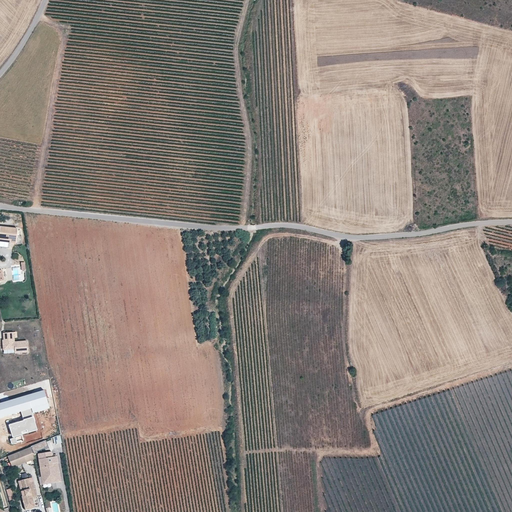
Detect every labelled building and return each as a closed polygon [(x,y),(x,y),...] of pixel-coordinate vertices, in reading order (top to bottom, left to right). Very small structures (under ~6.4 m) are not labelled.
[(0,238),(9,240),(9,242),(14,242),(16,229),(0,226),(0,238)] [(4,344),(2,344),(3,351),(15,351),(15,354),(27,353),(27,343),(14,343),(14,335),(4,335),(4,342),(4,344)] [(53,440),(47,441),(48,445),(62,443),(60,435),(52,437),(53,440)] [(30,446),(7,456),(11,467),(33,458),(30,446)] [(51,452),(38,454),(42,480),(51,478),(52,484),(61,483),(60,475),(57,458),(53,459),(52,457),(51,452)] [(30,484),(29,479),(22,481),(25,491),(21,492),(23,497),(22,497),(25,511),(36,508),(33,499),(37,497),(34,483),(30,484)]
